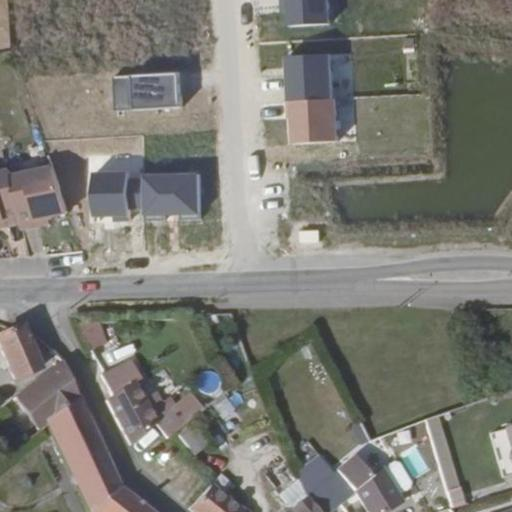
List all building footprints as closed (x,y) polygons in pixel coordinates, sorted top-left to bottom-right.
[(8,173),(0,174),(0,226),(18,223),(19,230),(45,226),(69,222),(55,174),(10,181),(8,173)] [(18,223),(0,226),(0,233),(19,230),(18,223)] [(45,226),(19,230),(20,236),(46,231),(45,226)] [(94,318),(72,318),(86,345),(103,336),(94,318)] [(33,361),(8,321),(0,325),(0,356),(11,375),(33,361)] [(75,401),(54,352),(52,351),(43,356),(46,364),(9,393),(33,425),(43,419),(44,421),(75,401)] [(123,368),(116,356),(96,367),(103,380),(123,368)] [(139,398),(123,368),(103,380),(108,390),(102,394),(125,437),(148,420),(151,418),(139,398)] [(196,373),(197,393),(215,392),(213,372),(196,373)] [(163,409),(151,390),(149,392),(160,411),(163,409)] [(160,411),(149,392),(139,398),(151,418),(160,411)] [(225,394),(210,400),(220,427),(236,421),(225,394)] [(183,410),(175,399),(163,409),(160,411),(166,421),(183,410)] [(146,511),(113,484),(75,401),(44,421),(89,510),(91,511),(146,511)] [(181,417),(186,413),(183,410),(166,421),(160,411),(151,418),(148,420),(158,434),(165,429),(181,417)] [(199,439),(181,417),(165,429),(181,450),(183,452),(199,439)] [(426,435),(447,507),(461,504),(437,421),(370,440),(374,455),(402,447),(410,476),(425,471),(416,438),(426,435)] [(511,421),(492,427),(504,470),(511,467),(511,421)] [(318,510),(351,484),(366,511),(370,511),(394,495),(381,471),(365,476),(350,451),(318,478),(303,459),(290,469),(300,491),(318,510)] [(245,511),(247,511),(232,501),(204,478),(183,502),(194,511),(245,511)] [(319,511),(318,510),(300,491),(276,511),(319,511)] [(510,511),(508,503),(480,511),(510,511)]
